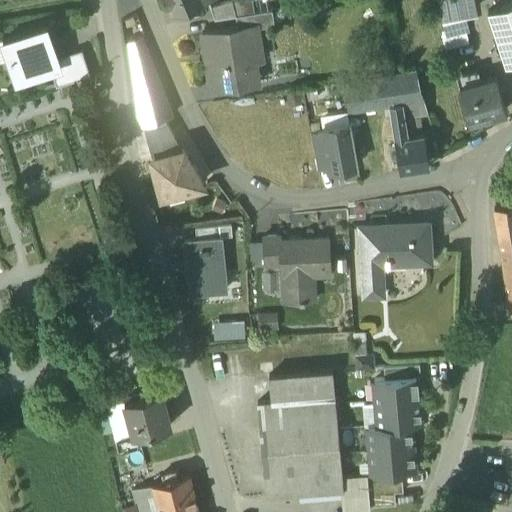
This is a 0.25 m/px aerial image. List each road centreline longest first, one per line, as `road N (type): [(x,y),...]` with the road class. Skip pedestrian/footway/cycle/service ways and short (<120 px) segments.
road 1 (residential): [(229,511),(132,162),(107,0)]
road 2 (residential): [(141,0),(209,153),(235,186),(268,204),(343,201),(471,176)]
road 3 (residential): [(471,176),(485,301),(457,439),(429,511)]
